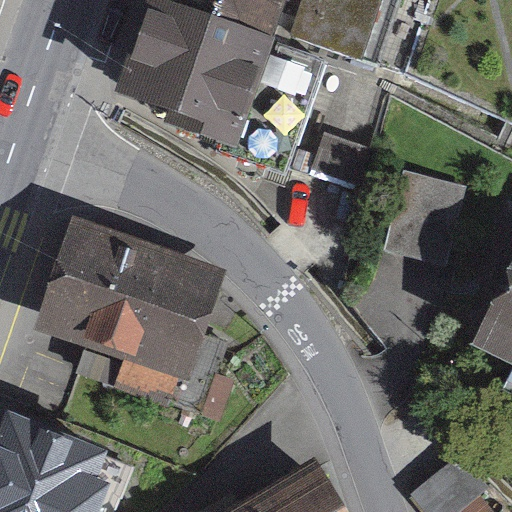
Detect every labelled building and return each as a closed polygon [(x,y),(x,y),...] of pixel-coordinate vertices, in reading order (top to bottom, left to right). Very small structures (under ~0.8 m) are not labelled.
[(175,0),(142,100),(315,158),(350,58),(392,72),(416,0),(175,0)] [(77,224),(45,313),(183,364),(216,275),(77,224)] [(511,271),(483,334),(511,347),(511,271)] [(100,446),(9,414),(0,440),(0,511),(89,511),(101,481),(89,477),(100,446)] [(251,511),(335,511),(310,466),(246,503),(251,511)] [(251,511),(246,503),(229,511),(251,511)]
